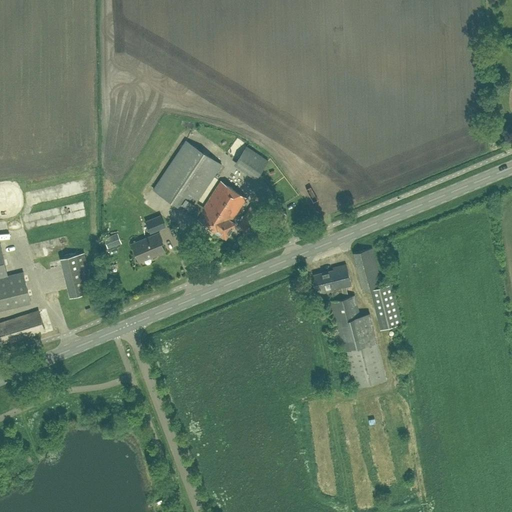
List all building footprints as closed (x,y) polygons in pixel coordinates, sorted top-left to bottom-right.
[(221,164),(185,141),(153,189),(225,237),(235,223),(231,220),(246,197),(220,180),(203,207),(196,202),(221,164)] [(268,161),(246,146),(237,161),(258,175),(268,161)] [(19,184),(0,187),(0,209),(19,206),(18,200),(22,199),(19,184)] [(67,186),(66,195),(75,196),(76,187),(67,186)] [(261,213),(250,206),(238,225),(248,232),(261,213)] [(166,227),(161,214),(145,220),(150,233),(166,227)] [(162,241),(159,233),(132,244),(139,261),(164,250),(160,242),(162,241)] [(108,243),(110,248),(124,244),(122,238),(108,243)] [(7,276),(0,247),(0,310),(30,303),(23,272),(7,276)] [(373,248),(354,253),(364,289),(383,284),(373,248)] [(93,291),(83,252),(60,258),(69,297),(93,291)] [(347,265),(315,276),(318,283),(350,272),(347,265)] [(320,291),(353,286),(352,276),(319,281),(320,291)] [(373,288),(381,328),(401,324),(393,284),(373,288)] [(348,315),(361,311),(356,295),(333,301),(347,351),(363,346),(361,340),(352,343),(351,339),(355,338),(348,315)] [(45,330),(38,310),(0,322),(0,342),(10,339),(11,341),(45,330)] [(388,378),(379,349),(374,350),(374,353),(376,360),(369,362),(371,369),(381,366),(385,379),(388,378)]
